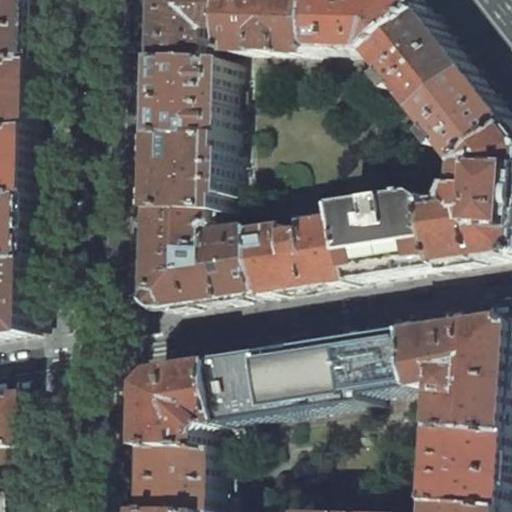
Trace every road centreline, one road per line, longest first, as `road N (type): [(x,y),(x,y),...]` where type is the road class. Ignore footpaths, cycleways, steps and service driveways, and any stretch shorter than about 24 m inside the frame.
road 1 (residential): [(511,294),(105,357)]
road 2 (secondary): [(117,0),(105,357)]
road 3 (secondary): [(105,357),(105,511)]
